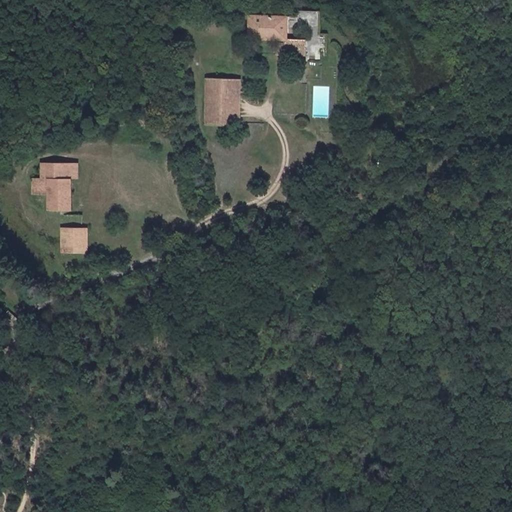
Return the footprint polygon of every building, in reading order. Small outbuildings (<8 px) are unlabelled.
[(274,33),(274,39),(285,39),(285,47),(306,47),(306,30),(296,30),(295,19),(286,19),(286,10),(248,10),(248,33),(274,33)] [(274,39),(274,47),(285,47),(285,39),(274,39)] [(228,73),(207,73),(207,121),(240,120),(240,105),(228,105),(228,73)] [(241,73),(228,73),(228,105),(240,105),(241,73)] [(71,212),(71,181),(63,181),(63,165),(41,164),(40,181),(32,181),(32,197),(48,197),(48,213),(71,212)] [(77,165),(63,165),(63,181),(71,181),(77,181),(77,165)] [(363,198),(362,188),(348,191),(350,201),(363,198)] [(88,227),(60,227),(60,254),(88,254),(88,227)]
